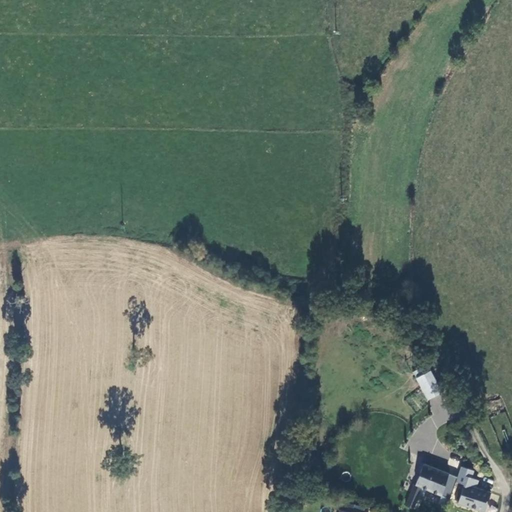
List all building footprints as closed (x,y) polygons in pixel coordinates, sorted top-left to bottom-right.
[(427,399),(441,392),(430,371),(417,378),(427,399)] [(448,425),(434,434),(450,453),(462,443),(448,425)] [(415,484),(414,484),(405,505),(413,508),(419,495),(423,497),(427,489),(450,499),(457,477),(423,463),(415,484)] [(484,511),(490,491),(464,483),(458,503),(484,511)] [(339,511),(363,511),(365,506),(343,501),(341,510),(340,510),(339,511)]
